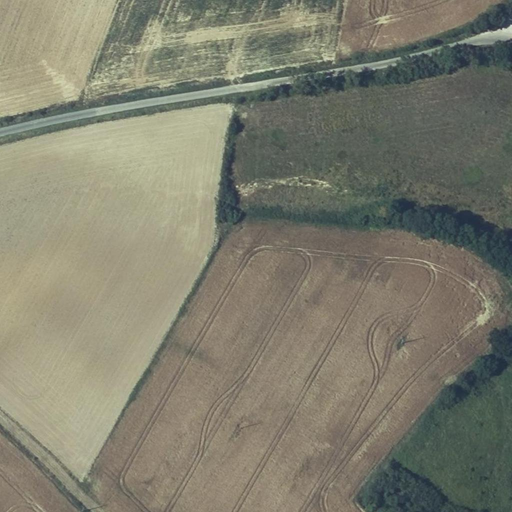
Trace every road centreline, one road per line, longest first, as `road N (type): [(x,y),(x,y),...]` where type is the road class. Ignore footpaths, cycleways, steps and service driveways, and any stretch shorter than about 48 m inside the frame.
road 1 (unclassified): [(0,130),(483,36),(511,39)]
road 2 (track): [(96,511),(0,421)]
